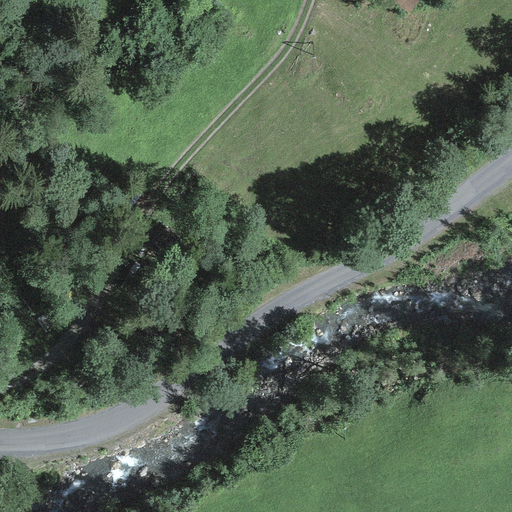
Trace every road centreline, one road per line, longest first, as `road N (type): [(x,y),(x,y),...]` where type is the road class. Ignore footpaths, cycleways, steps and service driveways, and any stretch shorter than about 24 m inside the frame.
road 1 (unclassified): [(511,160),(128,420),(0,443)]
road 2 (track): [(0,372),(300,34),(312,0)]
